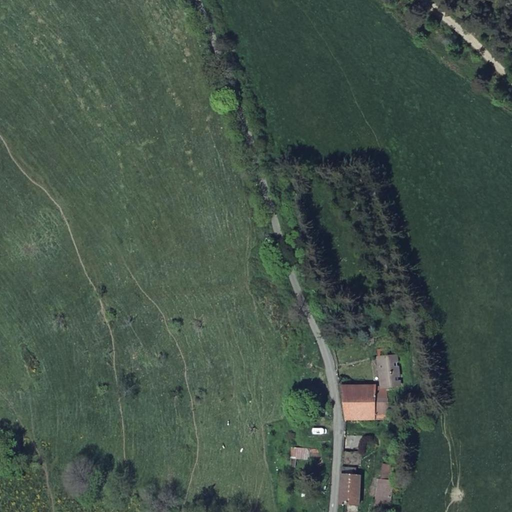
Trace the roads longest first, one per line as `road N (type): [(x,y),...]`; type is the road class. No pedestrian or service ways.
road 1 (unclassified): [(193,0),(328,366),(338,420),(333,511)]
road 2 (track): [(408,0),(511,68)]
